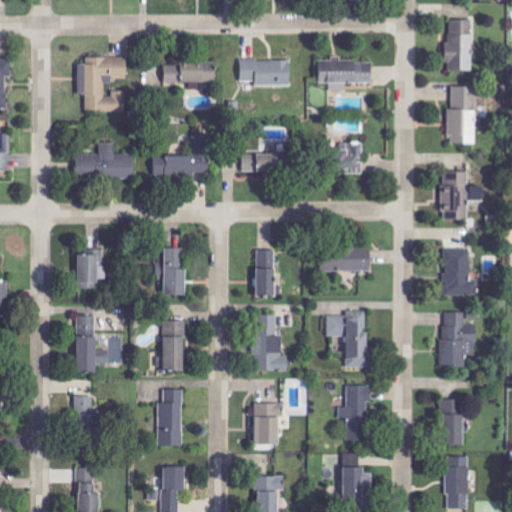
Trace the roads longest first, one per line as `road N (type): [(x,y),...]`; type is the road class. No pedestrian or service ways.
road 1 (residential): [(402,511),(406,0)]
road 2 (residential): [(43,0),(40,511)]
road 3 (residential): [(0,26),(406,23)]
road 4 (residential): [(0,214),(404,209)]
road 5 (residential): [(220,213),(218,511)]
